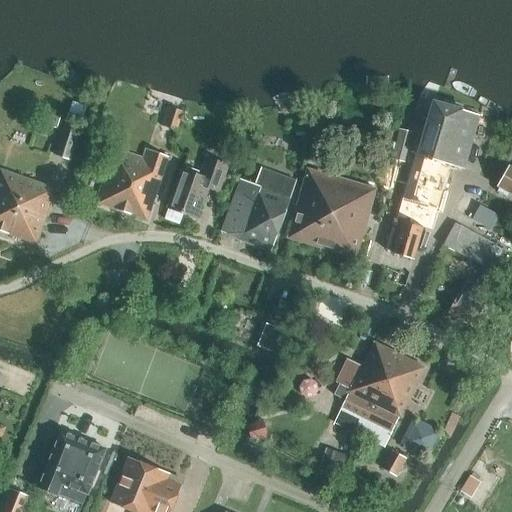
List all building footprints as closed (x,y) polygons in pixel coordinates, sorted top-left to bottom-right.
[(73,102),(69,113),(83,118),(87,107),(73,102)] [(434,102),(419,156),(413,154),(452,165),(452,166),(464,169),(479,115),(434,102)] [(161,126),(176,131),(182,112),(167,107),(161,126)] [(41,124),(57,128),(60,119),(44,114),(41,124)] [(55,155),(72,161),(83,129),(66,123),(55,155)] [(113,148),(102,181),(95,203),(96,203),(147,220),(168,157),(146,149),(143,158),(113,148)] [(423,227),(423,228),(433,231),(451,166),(452,166),(452,165),(413,154),(395,219),(423,227)] [(183,169),(169,208),(196,218),(206,188),(217,192),(227,165),(205,157),(199,175),(183,169)] [(511,168),(508,167),(497,186),(511,194),(511,168)] [(0,231),(37,244),(55,189),(0,168),(0,231)] [(236,192),(221,233),(271,251),(288,199),(291,200),(296,181),(261,168),(255,185),(240,179),(236,192)] [(375,189),(307,170),(288,238),(356,258),(375,189)] [(491,230),(499,216),(479,206),(472,220),(491,230)] [(414,259),(423,228),(423,227),(395,219),(386,250),(392,252),(392,253),(414,259)] [(493,245),(494,244),(455,223),(443,245),(482,266),(491,271),(503,250),(493,245)] [(467,280),(448,313),(472,327),(491,293),(467,280)] [(266,323),(257,345),(270,351),(280,329),(266,323)] [(334,424),(359,436),(399,356),(374,343),(362,366),(347,359),(336,382),(339,384),(333,395),(346,401),(334,424)] [(425,368),(399,356),(359,436),(384,448),(391,433),(389,431),(395,418),(399,420),(401,415),(425,368)] [(264,419),(248,426),(251,439),(268,438),(269,439),(274,438),(269,419),(264,420),(264,419)] [(87,494),(105,449),(61,431),(38,487),(57,495),(57,494),(83,504),(87,494)] [(328,448),(322,464),(342,471),(347,455),(328,448)] [(382,468),(396,476),(406,459),(392,451),(382,468)] [(170,511),(181,486),(165,480),(168,474),(128,458),(110,502),(134,511),(170,511)] [(460,491),(468,496),(478,480),(469,475),(460,491)] [(10,489),(0,511),(22,511),(29,496),(10,489)]
